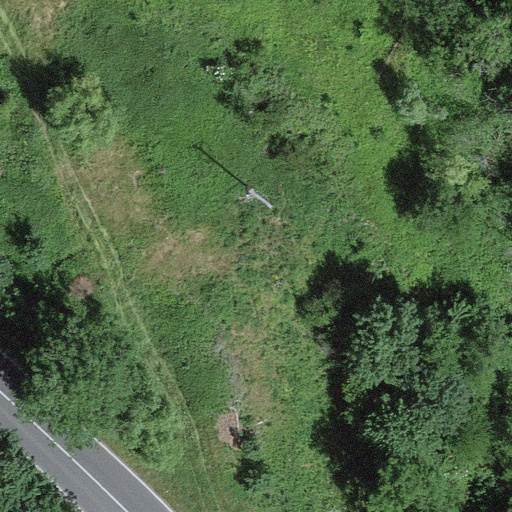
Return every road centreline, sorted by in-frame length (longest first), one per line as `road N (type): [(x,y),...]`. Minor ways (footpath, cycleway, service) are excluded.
road 1 (track): [(31,8),(54,129),(86,228),(218,511)]
road 2 (secondary): [(129,511),(0,393)]
